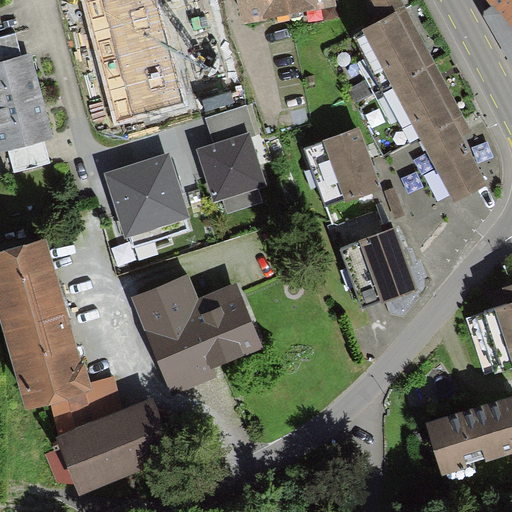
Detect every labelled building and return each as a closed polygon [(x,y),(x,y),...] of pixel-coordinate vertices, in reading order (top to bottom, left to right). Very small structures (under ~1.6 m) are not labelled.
[(93,0),(85,2),(116,122),(186,104),(181,85),(174,58),(166,30),(158,0),(93,0)] [(215,0),(189,0),(213,88),(237,82),(215,0)] [(236,0),(242,26),(338,7),(336,0),(236,0)] [(358,65),(376,100),(435,70),(399,0),(367,0),(371,7),(367,9),(379,32),(355,45),(364,63),(358,65)] [(511,0),(486,0),(483,3),(492,13),(484,18),(484,23),(511,72),(511,0)] [(18,34),(0,38),(0,156),(9,154),(15,175),(50,165),(45,144),(54,142),(32,56),(24,58),(18,34)] [(471,136),(435,70),(376,100),(390,126),(395,124),(412,151),(421,149),(453,209),(488,191),(461,142),(471,136)] [(267,186),(251,137),(256,136),(247,106),(206,119),(214,144),(197,149),(214,202),(222,199),(227,213),(261,202),(257,189),(267,186)] [(360,133),(324,146),(325,149),(306,156),(326,209),(344,202),(346,208),(383,194),(360,133)] [(190,219),(169,153),(104,174),(125,238),(131,236),(134,246),(188,229),(185,220),(190,219)] [(395,235),(358,248),(359,250),(341,257),(362,315),(381,308),(383,312),(419,298),(395,235)] [(45,240),(0,252),(0,322),(24,410),(49,403),(59,436),(123,411),(116,379),(89,385),(45,240)] [(478,313),(466,316),(485,375),(511,366),(511,272),(502,275),(506,287),(495,291),(497,297),(485,301),(486,305),(476,308),(478,313)] [(132,299),(172,395),(218,376),(215,369),(263,350),(235,283),(196,299),(187,276),(132,299)] [(511,383),(427,409),(443,462),(511,441),(511,383)] [(59,436),(54,439),(77,497),(176,458),(152,399),(123,411),(59,436)]
